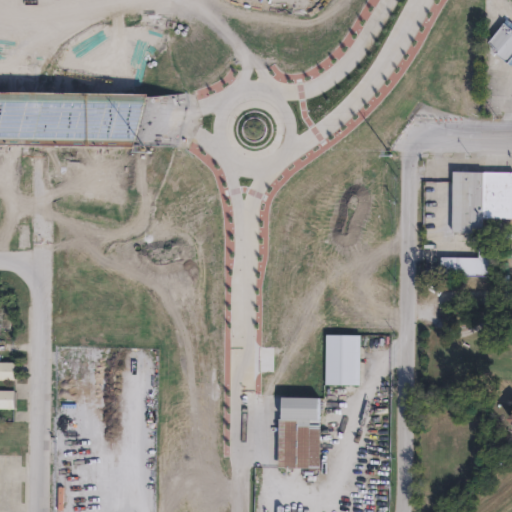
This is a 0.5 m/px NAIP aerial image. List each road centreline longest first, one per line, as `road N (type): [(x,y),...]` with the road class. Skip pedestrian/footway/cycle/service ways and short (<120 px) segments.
road 1 (residential): [(413,135),(403,511)]
road 2 (residential): [(242,210),(241,511)]
road 3 (residential): [(45,260),(44,511)]
road 4 (secondary): [(256,91),(234,94),(213,121),(220,151),(246,166),(268,163),(288,135),(278,101),(256,91)]
road 5 (secondary): [(279,154),(351,101),(396,41)]
road 6 (secondary): [(388,0),(334,71),(270,96)]
road 7 (secondary): [(0,116),(139,117)]
